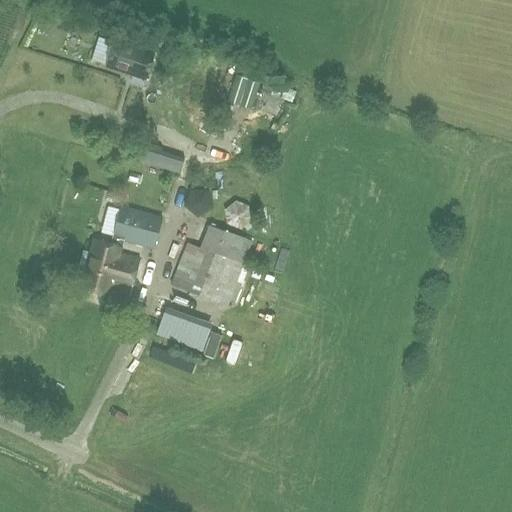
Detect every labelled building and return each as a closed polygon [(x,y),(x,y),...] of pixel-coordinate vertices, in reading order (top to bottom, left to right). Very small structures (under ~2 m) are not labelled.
[(141,85),(153,51),(115,39),(106,67),(133,76),(131,82),(141,85)] [(162,147),(143,141),(137,161),(156,167),(162,147)] [(153,249),(162,218),(121,207),(113,239),(153,249)] [(227,305),(251,240),(208,224),(199,249),(185,244),(170,284),(227,305)] [(130,296),(140,259),(120,254),(121,247),(94,240),(81,288),(108,295),(110,290),(130,296)] [(188,343),(199,313),(174,303),(162,333),(188,343)]
